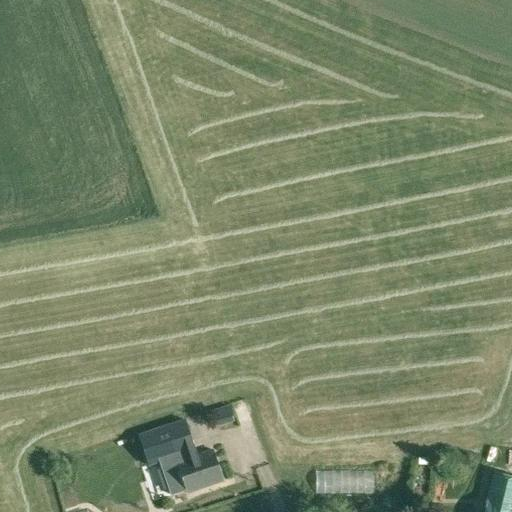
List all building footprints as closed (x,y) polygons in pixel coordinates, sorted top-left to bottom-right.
[(147,458),(149,464),(189,450),(195,448),(186,420),(140,436),(140,439),(143,447),(147,458)] [(177,463),(188,493),(223,481),(212,450),(177,463)] [(366,485),(367,469),(312,467),(312,483),(366,485)] [(511,511),(511,476),(495,472),(485,511),(511,511)] [(142,488),(149,504),(174,494),(168,478),(142,488)]
